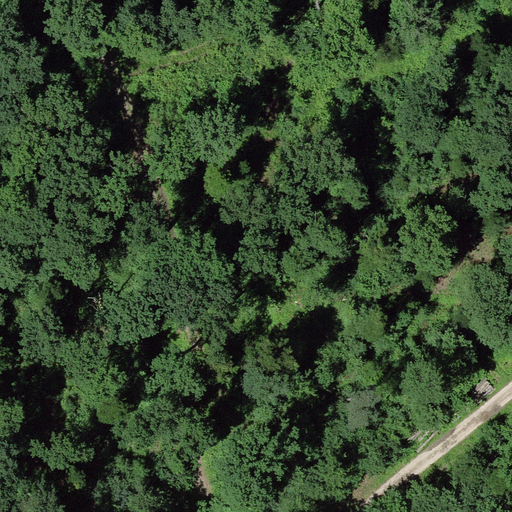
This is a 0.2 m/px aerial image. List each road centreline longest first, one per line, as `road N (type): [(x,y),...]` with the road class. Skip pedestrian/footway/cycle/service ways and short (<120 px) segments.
road 1 (track): [(211,511),(189,465),(205,348),(80,0)]
road 2 (track): [(356,511),(511,386)]
